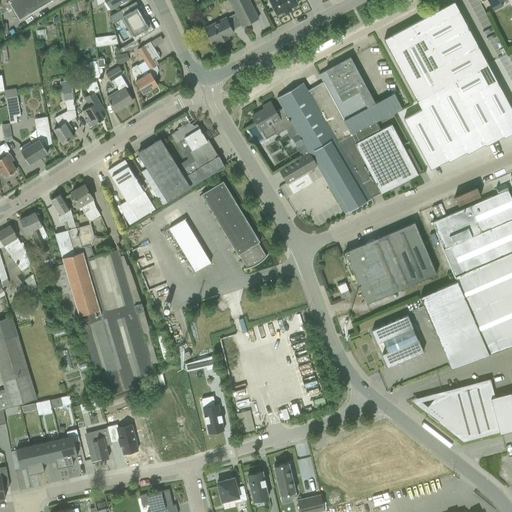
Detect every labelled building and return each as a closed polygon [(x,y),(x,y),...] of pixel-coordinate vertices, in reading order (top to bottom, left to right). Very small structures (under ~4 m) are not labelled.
[(10,5),(0,10),(1,14),(12,8),(19,20),(51,0),(8,0),(8,1),(10,5)] [(95,0),(96,7),(106,1),(111,9),(119,4),(120,5),(126,3),(124,1),(125,0),(95,0)] [(228,0),(235,13),(230,16),(236,27),(241,25),(242,26),(258,18),(248,0),(228,0)] [(268,0),(276,15),(283,11),(284,12),(291,9),(290,8),(297,4),(295,0),(268,0)] [(486,0),(492,11),(502,6),(500,2),(504,0),(486,0)] [(393,34),(383,39),(417,102),(443,87),(434,70),(442,65),(433,47),(468,28),(459,10),(458,10),(454,2),(445,6),(393,34)] [(123,17),(136,40),(154,30),(139,6),(130,11),(127,6),(109,17),(112,24),(123,17)] [(236,27),(230,16),(225,18),(205,28),(212,43),(218,40),(219,42),(228,38),(227,36),(233,33),(231,30),(236,27)] [(468,28),(433,47),(442,65),(478,46),(468,28)] [(94,36),(94,45),(116,44),(115,34),(94,36)] [(135,81),(143,94),(157,85),(153,78),(155,76),(157,74),(157,70),(157,68),(156,65),(154,61),(160,58),(150,41),(137,49),(149,69),(146,71),(147,73),(143,76),(136,65),(131,68),(132,74),(132,75),(135,81)] [(442,65),(434,70),(443,87),(452,83),(487,64),(478,46),(442,65)] [(123,62),(121,55),(115,57),(117,64),(123,62)] [(322,82),(307,91),(342,137),(375,121),(401,109),(394,94),(375,103),(350,57),(318,74),(322,82)] [(487,64),(452,83),(461,99),(496,80),(487,64)] [(120,92),(108,99),(109,102),(110,104),(115,111),(132,101),(125,89),(127,87),(120,75),(122,74),(118,67),(107,74),(111,81),(114,79),(119,88),(117,88),(120,92)] [(421,109),(403,118),(430,168),(440,163),(435,155),(443,150),(444,152),(452,147),(457,156),(465,151),(466,151),(467,153),(476,148),(472,139),(480,134),(480,136),(489,131),(494,140),(503,135),(504,137),(511,132),(511,129),(509,123),(511,121),(511,109),(496,80),(461,99),(452,83),(417,102),(421,109)] [(277,98),(282,108),(292,125),(285,129),(302,157),(279,170),(286,183),(316,165),(345,213),(370,198),(370,197),(372,196),(342,137),(307,91),(302,83),(277,98)] [(71,93),(63,95),(66,111),(66,112),(74,110),(71,93)] [(87,119),(85,120),(89,127),(104,118),(99,111),(103,109),(93,93),(87,97),(92,105),(83,111),(87,119)] [(5,98),(9,118),(20,116),(17,96),(5,98)] [(253,120),(254,121),(254,122),(255,121),(260,130),(261,130),(266,138),(275,133),(275,135),(285,129),(292,125),(282,108),(276,112),(270,102),(263,106),(264,109),(252,116),(254,120),(253,120)] [(59,126),(53,130),(57,135),(62,144),(73,137),(69,130),(71,128),(67,122),(75,116),(74,110),(66,112),(66,111),(61,114),(54,118),(59,126)] [(375,121),(342,137),(372,196),(380,192),(381,193),(417,174),(391,124),(380,130),(375,121)] [(0,131),(2,139),(11,137),(7,123),(0,125),(0,131)] [(177,130),(173,132),(186,153),(189,152),(190,153),(209,141),(207,139),(206,139),(202,133),(201,133),(200,131),(200,130),(196,123),(192,124),(194,127),(193,126),(192,125),(191,124),(190,124),(188,124),(187,124),(183,127),(182,125),(176,128),(177,130)] [(25,144),(19,148),(29,164),(47,152),(44,147),(45,146),(45,147),(51,143),(48,125),(35,127),(37,140),(27,146),(25,144)] [(185,167),(178,171),(158,139),(138,152),(148,168),(140,172),(161,205),(196,184),(185,167)] [(194,161),(185,167),(196,184),(224,167),(220,160),(221,160),(218,155),(218,156),(209,141),(190,153),(194,161)] [(0,172),(2,172),(5,177),(6,176),(7,177),(11,175),(11,173),(16,170),(11,162),(13,160),(7,150),(9,149),(5,142),(0,145),(0,146),(5,155),(0,157),(0,172)] [(122,213),(127,222),(129,225),(155,208),(130,168),(124,160),(107,170),(126,201),(119,205),(123,213),(122,213)] [(223,181),(208,190),(201,194),(237,255),(238,254),(246,267),(243,268),(249,267),(255,265),(260,262),(264,258),(268,253),(266,255),(258,242),(259,241),(223,181)] [(89,221),(100,215),(95,207),(92,198),(84,184),(71,192),(79,206),(80,206),(89,221)] [(511,198),(508,189),(470,205),(511,304),(511,198)] [(54,233),(57,243),(62,258),(83,251),(82,248),(76,229),(70,209),(61,194),(51,200),(59,214),(58,215),(60,222),(63,221),(66,230),(54,233)] [(156,198),(151,201),(155,208),(160,205),(156,198)] [(511,304),(470,205),(431,222),(457,281),(420,297),(450,368),(511,344),(511,304)] [(266,209),(262,212),(267,221),(272,218),(266,209)] [(19,219),(24,228),(26,232),(31,230),(41,254),(48,251),(43,238),(47,236),(35,212),(19,219)] [(195,271),(211,262),(184,219),(169,228),(195,271)] [(414,222),(362,244),(344,252),(366,303),(436,273),(414,222)] [(10,225),(0,230),(0,247),(3,245),(6,251),(21,271),(29,264),(22,243),(21,244),(10,225)] [(90,225),(76,229),(82,248),(90,245),(92,245),(94,238),(90,225)] [(83,251),(62,258),(64,264),(51,267),(67,319),(79,315),(103,395),(131,387),(155,374),(152,363),(157,362),(148,330),(149,330),(128,264),(127,265),(122,253),(120,254),(118,249),(93,257),(90,245),(82,248),(83,251)] [(0,280),(2,288),(9,284),(0,256),(0,280)] [(37,284),(46,281),(39,260),(30,263),(31,268),(32,268),(37,284)] [(344,282),(336,285),(341,296),(349,293),(344,282)] [(423,351),(407,315),(371,330),(377,343),(382,341),(387,352),(382,354),(387,367),(423,351)] [(0,345),(19,340),(11,316),(0,319),(0,345)] [(0,409),(36,399),(19,340),(0,345),(0,376),(4,389),(0,389),(0,409)] [(187,351),(179,356),(182,361),(190,356),(187,351)] [(511,391),(491,398),(487,384),(441,395),(430,410),(464,437),(498,428),(499,433),(511,430),(511,391)] [(62,406),(71,404),(69,395),(60,397),(62,406)] [(203,409),(214,406),(213,400),(214,400),(213,396),(202,399),(203,400),(201,400),(203,409)] [(49,401),(36,404),(37,410),(51,407),(49,401)] [(35,409),(33,403),(21,406),(22,412),(35,409)] [(202,409),(209,434),(225,430),(218,405),(214,406),(203,409),(202,409)] [(283,420),(289,418),(286,408),(280,410),(283,420)] [(241,433),(254,430),(249,410),(236,413),(241,433)] [(111,444),(107,428),(84,433),(91,461),(108,457),(105,446),(111,444)] [(76,429),(66,432),(67,437),(72,436),(74,442),(79,441),(76,429)] [(59,439),(65,466),(73,464),(71,454),(76,453),(77,456),(74,442),(72,436),(67,437),(59,439)] [(30,446),(36,473),(44,471),(43,464),(55,461),(57,468),(65,466),(59,439),(30,446)] [(28,475),(36,473),(30,446),(16,449),(21,469),(21,466),(25,465),(28,475)] [(280,495),(295,492),(295,490),(288,463),(273,466),(280,495)] [(5,466),(0,467),(0,497),(5,497),(3,487),(9,486),(5,466)] [(253,502),(269,498),(262,471),(256,473),(247,476),(253,502)] [(234,503),(246,500),(243,486),(236,487),(234,478),(216,482),(221,502),(233,499),(234,503)] [(146,511),(177,511),(175,504),(170,506),(168,499),(171,498),(168,489),(151,494),(151,492),(139,495),(142,506),(148,504),(150,511),(146,511)] [(320,494),(297,500),(299,511),(315,511),(324,510),(320,494)]
